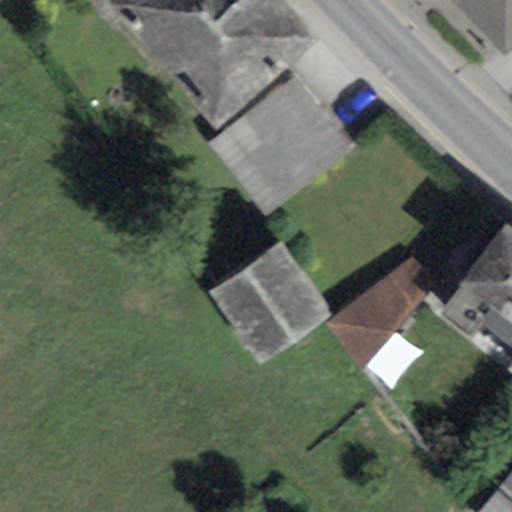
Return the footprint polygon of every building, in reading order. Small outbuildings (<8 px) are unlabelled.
[(283,0),(112,0),(109,3),(216,128),(319,41),(283,0)] [(511,0),(454,0),(508,55),(511,51),(511,0)] [(459,289),(438,316),(511,374),(511,227),(506,223),(455,286),(459,289)] [(281,243),(207,293),(257,367),(331,316),(281,243)] [(436,285),(407,258),(326,326),(362,371),(436,285)] [(511,511),(511,476),(481,511),(511,511)]
